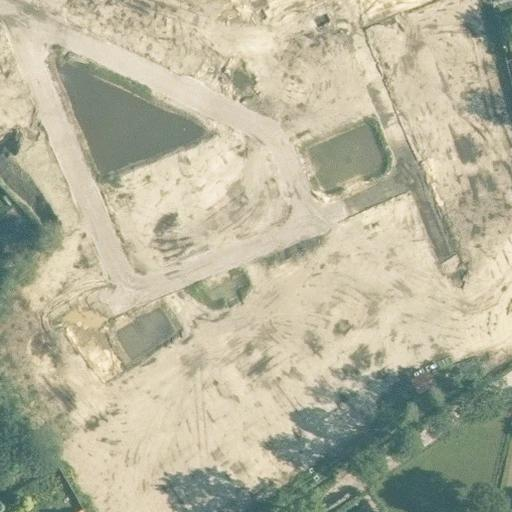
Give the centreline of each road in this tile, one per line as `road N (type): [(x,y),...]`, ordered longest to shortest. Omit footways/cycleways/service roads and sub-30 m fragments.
road 1 (residential): [(309,225),(414,176),(342,0)]
road 2 (residential): [(129,298),(19,19)]
road 3 (unclassified): [(511,381),(311,511)]
road 4 (residential): [(309,225),(129,298)]
road 5 (residential): [(19,19),(194,96)]
road 6 (residential): [(194,96),(272,144),(309,225)]
